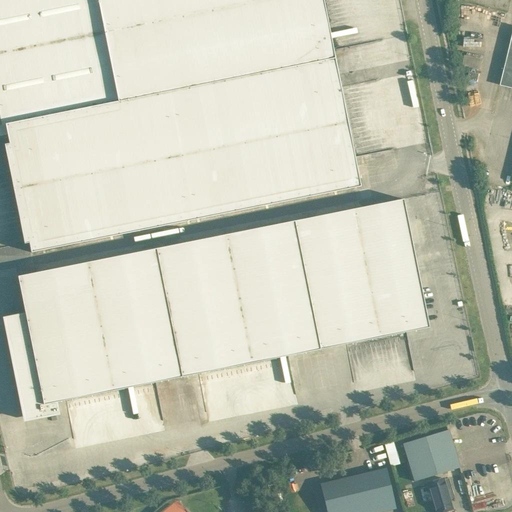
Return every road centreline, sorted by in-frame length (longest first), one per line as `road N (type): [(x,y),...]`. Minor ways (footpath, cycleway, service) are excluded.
road 1 (unclassified): [(38,511),(507,394)]
road 2 (unclassified): [(507,394),(423,0)]
